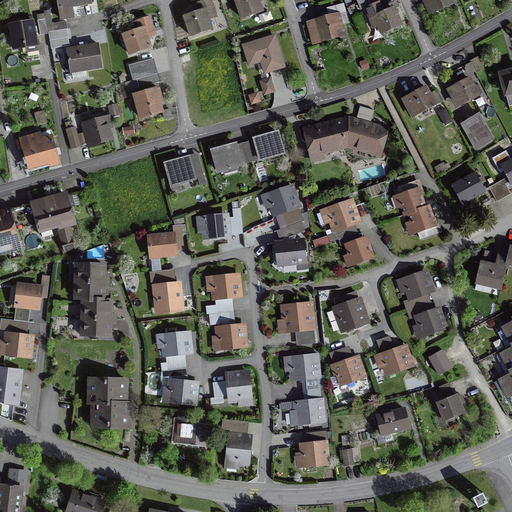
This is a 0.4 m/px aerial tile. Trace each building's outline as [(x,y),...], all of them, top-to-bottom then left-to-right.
[(71,7),(90,4),(89,0),(56,0),(60,20),(73,18),(71,7)] [(200,11),(184,17),(191,37),(210,30),(206,17),(214,14),(209,0),(207,0),(198,3),(200,11)] [(234,0),(241,19),(261,12),(257,0),(234,0)] [(374,4),(371,0),(355,0),(357,4),(360,10),(365,8),(374,4)] [(423,0),(429,13),(452,4),(449,0),(423,0)] [(378,13),(374,4),(365,8),(370,19),(375,17),(382,33),(399,26),(392,9),(382,13),(381,12),(378,13)] [(36,16),(40,36),(47,34),(43,14),(36,16)] [(338,14),(314,21),(320,41),(343,34),(338,14)] [(137,21),(139,29),(122,35),(129,55),(149,48),(145,35),(153,32),(148,17),(137,21)] [(37,51),(32,22),(9,26),(13,49),(26,47),(27,53),(37,51)] [(52,32),(66,29),(65,22),(51,24),(52,32)] [(49,43),(68,40),(67,30),(47,33),(49,43)] [(261,75),(283,68),(274,36),(243,46),(249,65),(257,63),(261,75)] [(101,68),(97,45),(66,50),(70,73),(101,68)] [(470,61),(476,73),(483,69),(477,58),(470,61)] [(141,78),(156,74),(152,59),(137,64),(141,78)] [(468,65),(463,67),(467,74),(472,72),(468,65)] [(511,67),(505,69),(506,73),(500,75),(508,107),(511,106),(511,67)] [(159,82),(156,74),(141,78),(137,79),(139,87),(159,82)] [(477,97),(468,79),(448,90),(456,105),(460,106),(477,97)] [(268,81),(258,84),(262,97),(272,94),(268,81)] [(428,94),(424,87),(402,100),(407,108),(410,106),(415,115),(434,105),(434,106),(440,103),(434,91),(428,94)] [(154,89),(133,95),(140,118),(161,112),(158,103),(162,102),(158,89),(154,90),(154,89)] [(116,106),(109,108),(112,119),(119,117),(116,106)] [(162,112),(164,119),(171,117),(169,110),(162,112)] [(79,119),(87,145),(111,138),(108,126),(111,125),(109,118),(89,123),(87,116),(79,119)] [(479,116),(462,126),(475,150),(493,140),(479,116)] [(379,155),(386,130),(348,119),(304,131),(311,156),(345,147),(351,147),(379,155)] [(74,128),(66,130),(71,149),(79,147),(74,128)] [(24,148),(29,167),(58,158),(51,137),(42,140),(40,134),(19,140),(22,149),(24,148)] [(278,134),(253,140),(259,160),(283,153),(278,134)] [(241,165),(236,145),(211,152),(217,172),(241,165)] [(505,162),(502,155),(496,159),(499,165),(505,162)] [(194,179),(189,159),(165,165),(170,185),(194,179)] [(511,159),(500,166),(509,182),(511,180),(511,159)] [(446,170),(443,165),(436,170),(438,174),(446,170)] [(486,192),(475,172),(450,186),(460,202),(469,197),(471,200),(486,192)] [(504,179),(490,187),(497,200),(501,198),(508,194),(511,192),(504,179)] [(399,188),(401,195),(392,198),(391,200),(394,209),(401,207),(404,215),(408,214),(414,233),(434,226),(433,222),(428,207),(424,208),(419,192),(418,189),(407,193),(405,186),(399,188)] [(267,196),(274,215),(298,207),(291,187),(267,196)] [(74,247),(68,226),(73,224),(65,196),(32,205),(39,231),(57,226),(61,241),(61,242),(62,242),(64,250),(74,247)] [(357,222),(351,202),(327,211),(334,230),(357,222)] [(17,229),(13,230),(8,211),(0,213),(0,246),(20,241),(17,229)] [(296,224),(303,222),(300,215),(293,217),(296,224)] [(227,236),(225,216),(203,218),(205,239),(212,238),(215,240),(218,237),(227,236)] [(150,257),(175,255),(173,235),(148,238),(150,257)] [(345,246),(352,264),(372,257),(365,238),(345,246)] [(282,243),(275,243),(277,258),(273,262),(282,269),(285,265),(305,263),(302,241),(292,242),(292,241),(283,239),(282,243)] [(495,268),(480,264),(475,288),(477,290),(488,293),(490,291),(492,285),(495,283),(501,284),(506,266),(511,267),(511,249),(510,249),(506,262),(497,260),(496,264),(495,268)] [(84,299),(84,300),(84,319),(83,335),(109,336),(110,322),(110,319),(110,315),(110,303),(103,302),(103,301),(103,286),(103,283),(103,278),(104,266),(78,265),(77,282),(77,299),(84,299)] [(410,299),(431,292),(424,272),(403,280),(410,299)] [(214,299),(239,296),(237,276),(212,279),(214,299)] [(160,312),(181,310),(178,284),(154,287),(156,303),(159,302),(160,312)] [(30,308),(38,309),(40,288),(18,286),(14,321),(28,323),(30,308)] [(410,299),(403,302),(409,319),(416,317),(410,299)] [(366,323),(358,300),(335,308),(343,331),(366,323)] [(310,304),(282,307),(285,332),(297,331),(299,346),(314,344),(313,329),(312,329),(310,304)] [(423,336),(444,329),(437,309),(416,317),(423,336)] [(497,333),(505,348),(511,343),(511,348),(495,357),(504,373),(510,370),(511,373),(500,380),(509,396),(511,394),(511,322),(503,327),(504,329),(497,333)] [(244,347),(242,326),(217,329),(220,349),(244,347)] [(163,336),(165,356),(190,353),(187,333),(163,336)] [(29,357),(31,337),(6,334),(4,354),(29,357)] [(404,347),(394,350),(392,346),(380,351),(387,374),(411,366),(404,347)] [(442,351),(428,358),(438,375),(452,367),(442,351)] [(317,377),(315,356),(290,359),(293,380),(317,377)] [(331,361),(333,366),(332,366),(336,376),(330,378),(333,388),(345,383),(346,387),(349,389),(353,387),(355,384),(353,381),(363,377),(356,358),(340,363),(338,359),(331,361)] [(0,400),(4,402),(16,404),(20,372),(0,369),(0,400)] [(249,397),(249,399),(250,399),(247,373),(226,375),(229,401),(230,401),(230,399),(249,397)] [(128,400),(125,400),(125,398),(125,380),(92,380),(92,394),(89,394),(88,404),(92,404),(92,412),(95,412),(95,427),(128,428),(128,408),(129,408),(129,400),(128,400)] [(193,404),(196,384),(171,381),(169,402),(193,404)] [(430,395),(433,402),(440,399),(437,392),(430,395)] [(463,413),(456,395),(437,403),(444,421),(463,413)] [(295,403),(297,424),(322,421),(320,401),(295,403)] [(409,428),(404,409),(393,412),(376,417),(381,435),(376,436),(378,444),(386,442),(386,440),(384,438),(383,434),(409,428)] [(191,422),(177,420),(175,442),(204,445),(206,427),(190,425),(191,422)] [(319,440),(326,439),(326,432),(318,433),(319,440)] [(247,462),(246,464),(247,464),(250,437),(229,435),(226,462),(227,462),(227,460),(247,462)] [(164,455),(165,439),(157,438),(155,454),(164,455)] [(301,445),(303,466),(327,464),(325,442),(301,445)] [(342,451),(344,466),(352,465),(350,450),(342,451)] [(8,486),(0,485),(0,511),(16,511),(19,491),(24,492),(26,473),(18,472),(18,470),(10,469),(8,486)] [(100,511),(104,502),(73,492),(66,511),(100,511)] [(488,503),(483,492),(473,497),(478,507),(488,503)]
